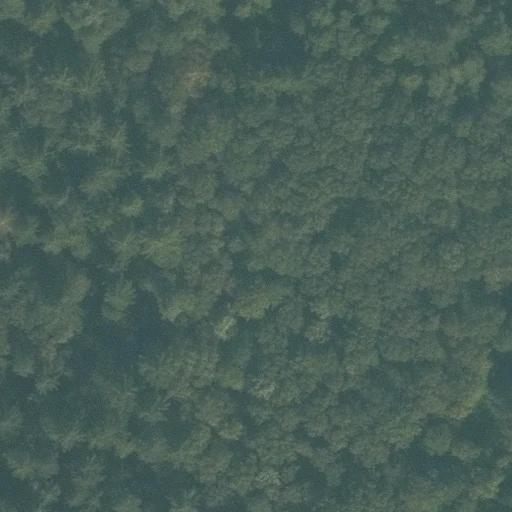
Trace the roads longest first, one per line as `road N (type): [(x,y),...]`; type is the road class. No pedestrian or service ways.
road 1 (track): [(511,350),(416,475),(368,511)]
road 2 (track): [(178,3),(122,37),(0,58)]
